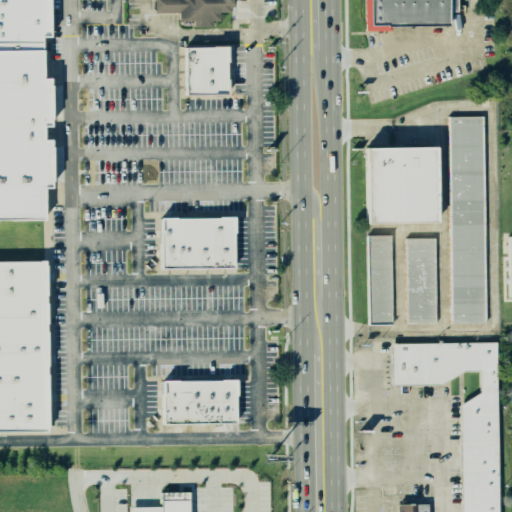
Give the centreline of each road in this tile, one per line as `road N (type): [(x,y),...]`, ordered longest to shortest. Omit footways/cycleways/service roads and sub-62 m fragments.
road 1 (primary): [(299,0),(304,511)]
road 2 (primary): [(334,511),(329,0)]
